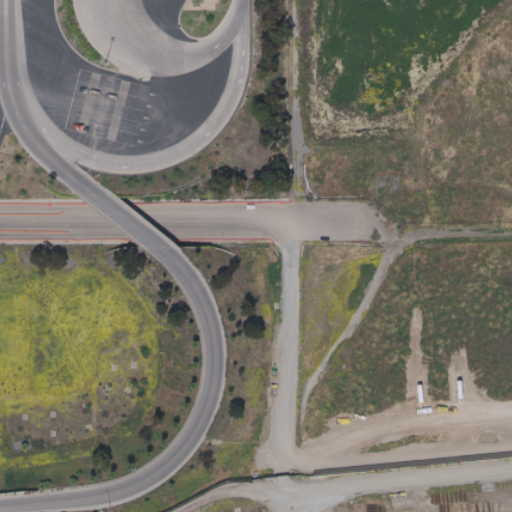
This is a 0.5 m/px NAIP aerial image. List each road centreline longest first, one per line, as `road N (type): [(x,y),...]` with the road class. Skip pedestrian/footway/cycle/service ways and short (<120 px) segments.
road 1 (track): [(387,254),(295,400),(281,460),(511,424)]
road 2 (secondary): [(0,506),(115,494),(162,469),(196,430),(213,377),(209,323),(197,292),(161,251)]
road 3 (residential): [(0,223),(361,224)]
